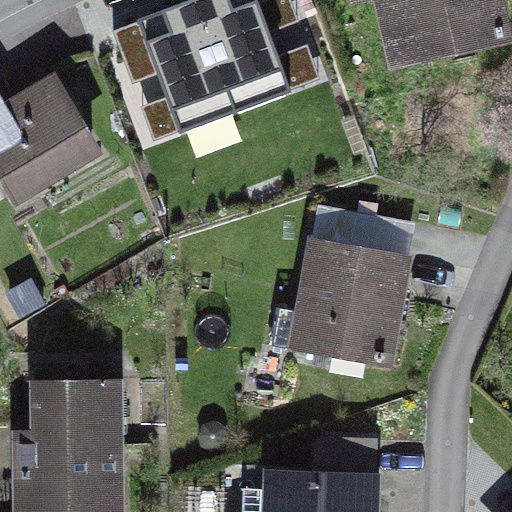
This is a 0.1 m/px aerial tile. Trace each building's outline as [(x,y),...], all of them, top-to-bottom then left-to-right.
[(511,0),(402,0),(413,65),(511,49),(511,0)] [(174,139),(280,94),(246,12),(140,57),(174,139)] [(0,95),(0,148),(34,211),(124,162),(81,82),(34,108),(21,85),(0,95)] [(320,241),(302,346),(395,362),(412,256),(320,241)] [(129,511),(132,388),(51,386),(48,511),(129,511)] [(382,511),(384,479),(276,476),(274,511),(382,511)]
